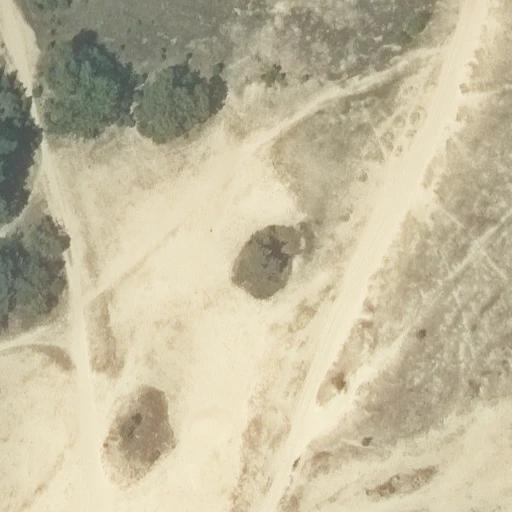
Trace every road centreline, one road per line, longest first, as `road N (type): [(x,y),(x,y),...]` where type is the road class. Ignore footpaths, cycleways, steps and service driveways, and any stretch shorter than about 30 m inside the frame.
road 1 (track): [(470,0),(438,106),(265,511)]
road 2 (track): [(93,511),(65,440),(65,355),(79,302),(78,257),(50,163),(41,94),(1,0)]
